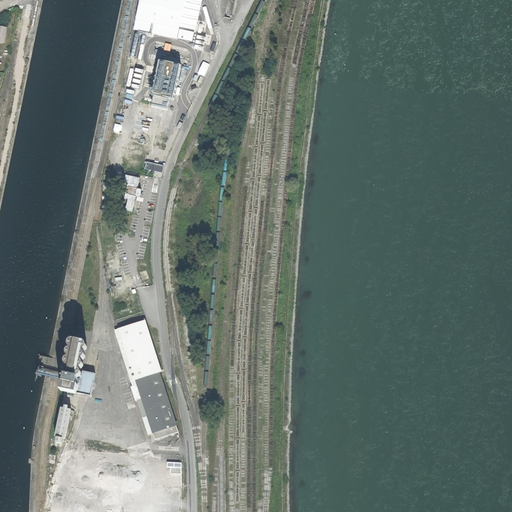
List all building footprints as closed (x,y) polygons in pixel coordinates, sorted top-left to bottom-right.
[(184,0),(140,0),(134,30),(176,39),(184,0)] [(193,71),(204,75),(213,55),(203,50),(193,71)] [(163,107),(165,97),(169,98),(177,64),(171,63),(167,62),(155,59),(148,94),(150,94),(148,103),(163,107)] [(180,131),(177,129),(170,143),(173,144),(180,131)] [(146,164),(145,168),(150,169),(149,170),(154,172),(157,172),(157,170),(161,171),(162,167),(158,166),(158,165),(151,163),(151,164),(146,163),(146,164)] [(104,179),(115,180),(116,173),(104,172),(104,179)] [(127,214),(132,215),(140,177),(127,175),(125,181),(130,182),(126,198),(130,199),(127,214)] [(154,441),(177,433),(176,427),(159,373),(161,373),(144,321),(117,329),(130,372),(129,373),(125,374),(128,384),(132,383),(133,383),(134,386),(133,387),(129,388),(134,402),(137,401),(140,400),(151,435),(152,435),(154,441)] [(79,345),(78,345),(78,344),(78,343),(77,342),(74,342),(72,341),(71,342),(70,343),(69,345),(69,346),(70,348),(71,348),(71,349),(70,350),(69,351),(68,352),(67,354),(68,355),(68,357),(69,358),(69,359),(68,359),(67,360),(66,362),(65,363),(66,365),(66,366),(67,367),(67,368),(66,368),(64,370),(63,371),(63,373),(64,375),(65,376),(64,383),(62,383),(61,391),(77,394),(77,393),(81,394),(86,395),(91,396),(96,374),(92,374),(85,372),(84,372),(82,377),(81,377),(81,376),(82,375),(82,374),(82,372),(81,371),(79,371),(80,370),(82,369),(83,367),(84,365),(83,363),(81,362),(81,361),(83,360),(85,359),(85,357),(85,355),(85,353),(83,352),(84,352),(86,351),(87,349),(87,347),(87,345),(85,344),(82,343),(81,344),(79,344),(79,345)] [(54,444),(61,446),(62,440),(65,441),(70,417),(73,418),(74,412),(71,412),(71,411),(60,409),(54,438),(56,439),(54,444)] [(129,457),(132,465),(162,467),(162,463),(158,463),(152,450),(129,457)]
